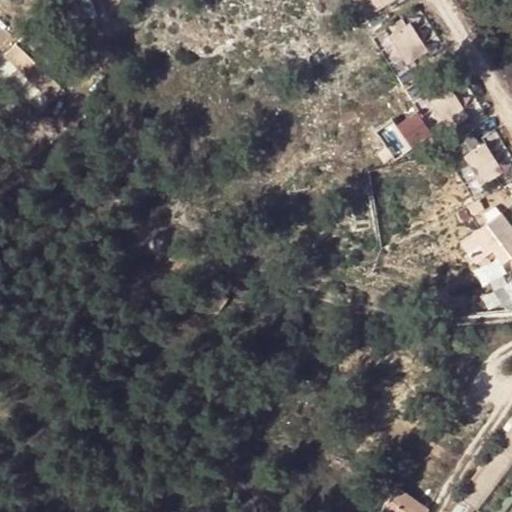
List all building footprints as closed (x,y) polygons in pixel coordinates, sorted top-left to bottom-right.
[(389,0),(359,0),(371,18),(392,4),(389,0)] [(0,27),(0,44),(13,58),(21,52),(0,27)] [(408,32),(387,46),(405,73),(426,59),(408,32)] [(451,97),(430,110),(448,138),(469,124),(451,97)] [(404,153),(440,131),(426,107),(390,128),(404,153)] [(482,149),(461,162),(479,189),(500,175),(482,149)] [(485,229),(487,231),(460,250),(475,270),(491,259),(501,274),(511,266),(511,267),(511,236),(500,219),(485,229)] [(166,293),(155,305),(166,315),(177,300),(166,293)] [(511,429),(450,511),(476,511),(511,463),(511,429)] [(425,511),(396,492),(383,511),(425,511)]
